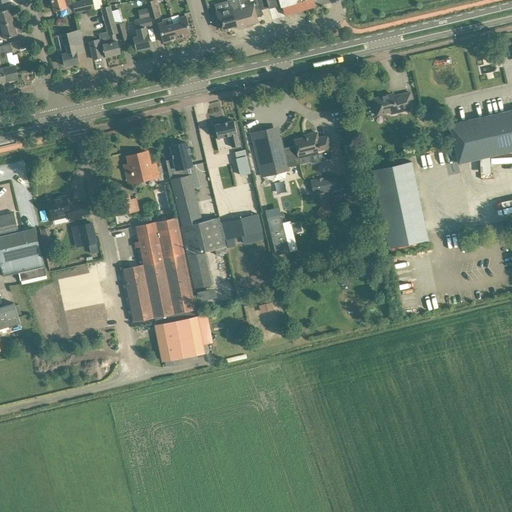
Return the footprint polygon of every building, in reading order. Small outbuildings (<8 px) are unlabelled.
[(51,0),(55,11),(66,7),(63,0),(51,0)] [(103,6),(101,0),(88,0),(72,3),(74,13),(103,6)] [(146,0),(147,2),(152,19),(159,17),(154,0),(146,0)] [(229,5),(228,0),(214,4),(221,29),(237,25),(237,28),(238,28),(234,12),(240,11),(238,2),(229,5)] [(227,0),(228,0),(229,5),(238,2),(240,11),(234,12),(238,28),(258,22),(257,17),(260,16),(262,13),(261,9),(269,7),(267,0),(227,0)] [(279,0),(281,7),(282,7),(285,15),(305,10),(315,7),(313,0),(279,0)] [(107,32),(102,34),(107,56),(120,53),(117,41),(115,34),(118,34),(119,34),(116,25),(111,5),(100,8),(107,32)] [(0,11),(0,22),(1,25),(14,21),(10,8),(0,11)] [(135,20),(137,30),(139,36),(134,37),(134,40),(136,49),(150,46),(148,36),(148,34),(147,34),(146,28),(152,26),(150,16),(135,20)] [(180,22),(173,24),(178,39),(191,35),(186,16),(179,18),(180,22)] [(0,32),(3,32),(4,38),(8,37),(17,35),(14,21),(1,25),(0,25),(0,32)] [(178,39),(173,24),(166,26),(165,21),(159,23),(161,33),(164,42),(178,39)] [(123,22),(116,25),(119,34),(118,34),(120,41),(128,39),(123,22)] [(60,45),(62,54),(68,52),(66,46),(74,44),(83,42),(80,30),(61,34),(64,45),(60,45)] [(107,56),(102,34),(99,34),(100,39),(89,42),(93,59),(102,57),(102,56),(106,55),(106,56),(107,56)] [(12,55),(12,52),(10,43),(0,45),(0,54),(3,68),(6,81),(19,79),(16,65),(15,63),(19,63),(16,54),(12,55)] [(68,52),(62,54),(65,66),(67,65),(68,66),(71,66),(72,64),(79,62),(76,50),(74,44),(66,46),(68,52)] [(456,67),(446,70),(445,69),(440,70),(440,71),(430,73),(432,81),(430,82),(431,88),(434,88),(434,90),(439,88),(440,92),(455,89),(454,85),(460,84),(459,83),(464,82),(467,95),(480,92),(476,74),(463,77),(458,79),(456,67)] [(371,99),(374,109),(375,115),(390,112),(391,114),(413,109),(410,93),(393,97),(393,95),(371,99)] [(511,109),(450,124),(459,164),(511,151),(511,109)] [(214,126),(215,132),(216,132),(218,139),(230,136),(233,148),(240,146),(234,121),(214,126)] [(260,168),(299,158),(296,146),(283,149),(280,137),(279,135),(277,133),(275,131),(273,130),(270,129),(267,129),(251,133),(260,168)] [(294,140),(295,145),(296,146),(299,158),(300,163),(311,161),(310,156),(310,155),(331,150),(328,136),(318,138),(317,132),(307,135),(308,137),(294,140)] [(416,143),(418,151),(430,148),(429,140),(416,143)] [(170,180),(182,226),(180,227),(195,289),(212,285),(204,252),(215,249),(217,256),(227,253),(220,218),(202,222),(190,175),(185,176),(183,168),(192,166),(189,154),(191,153),(189,148),(188,149),(186,143),(170,147),(173,159),(165,161),(170,180)] [(150,165),(149,161),(146,151),(137,154),(138,156),(129,158),(131,164),(125,165),(127,175),(133,174),(134,179),(151,175),(152,178),(159,176),(156,164),(150,165)] [(235,153),(240,176),(250,174),(245,151),(235,153)] [(412,161),(373,169),(389,248),(428,240),(412,161)] [(310,180),(314,195),(321,193),(348,188),(346,180),(346,177),(335,179),(334,175),(310,180)] [(113,197),(117,215),(130,212),(126,194),(113,197)] [(48,200),(50,210),(52,217),(70,213),(71,220),(82,218),(78,201),(68,203),(66,196),(48,200)] [(0,262),(3,276),(20,272),(21,281),(46,275),(44,267),(35,228),(18,232),(14,212),(0,215),(0,262)] [(243,243),(263,238),(257,214),(252,215),(222,222),(228,247),(236,245),(234,237),(241,236),(243,243)] [(281,214),(267,217),(276,255),(290,252),(281,214)] [(143,265),(133,267),(123,269),(133,320),(133,321),(143,320),(155,317),(156,325),(163,361),(204,352),(197,317),(196,317),(195,309),(177,218),(136,226),(143,265)] [(92,222),(79,225),(83,245),(89,244),(96,242),(92,222)] [(42,230),(45,247),(51,246),(48,228),(42,230)] [(96,242),(89,244),(91,253),(99,252),(96,242)] [(205,290),(207,299),(219,297),(218,288),(205,290)] [(0,296),(0,329),(20,323),(18,315),(14,303),(3,306),(0,296)] [(262,312),(274,309),(272,302),(260,305),(262,312)]
